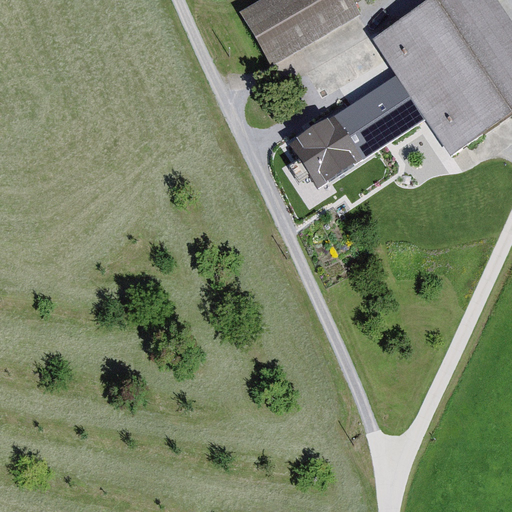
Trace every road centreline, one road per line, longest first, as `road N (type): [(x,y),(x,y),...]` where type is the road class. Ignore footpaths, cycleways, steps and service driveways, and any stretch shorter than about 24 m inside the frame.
road 1 (track): [(372,433),(178,0)]
road 2 (track): [(511,235),(421,426),(388,472)]
